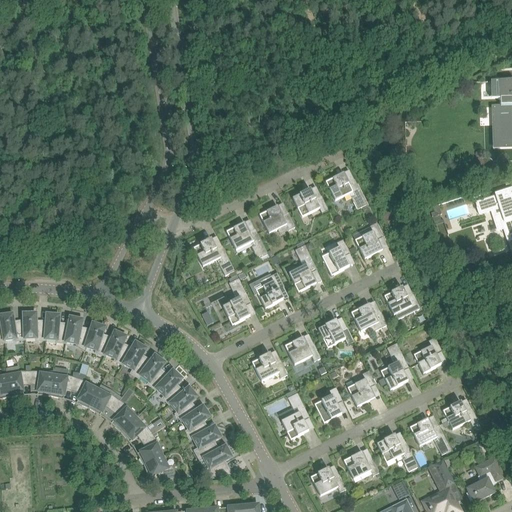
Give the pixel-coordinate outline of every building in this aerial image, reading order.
[(511,81),(498,82),(498,92),(498,99),(498,100),(500,100),(500,106),(499,106),(500,107),(500,141),(511,141),(511,81)] [(348,184),(345,176),(343,174),(338,176),(326,183),(335,202),(349,195),(357,211),(362,208),(364,212),(369,209),(367,206),(355,181),(348,184)] [(473,198),(479,196),(489,193),(487,189),(472,194),(473,198)] [(315,200),(311,193),(310,190),(293,199),(302,218),(319,210),(322,215),(329,211),(322,197),(315,200)] [(496,196),(475,203),(476,208),(487,213),(500,208),(502,215),(493,218),(498,231),(503,229),(506,240),(511,238),(511,190),(509,192),(496,196)] [(438,215),(441,214),(438,205),(432,207),(434,213),(438,215)] [(272,209),(260,216),(264,225),(269,235),(277,231),(286,226),(289,231),(296,228),(293,223),(289,214),(288,214),(283,216),(282,217),(278,209),(277,207),(272,209)] [(249,233),(245,226),(244,224),(226,233),(236,251),(250,244),(258,260),(268,255),(255,230),(249,233)] [(365,260),(377,254),(382,251),(377,242),(384,238),(377,224),(370,228),(372,233),(355,241),(365,260)] [(216,250),(212,242),(211,240),(193,249),(203,268),(217,261),(225,277),(230,275),(232,278),(237,276),(222,247),(216,250)] [(339,249),(322,258),(327,268),(331,277),(344,270),(349,268),(348,266),(344,258),(351,255),(344,241),(337,244),(339,249)] [(298,294),(311,287),(316,285),(311,275),(318,272),(305,246),(295,251),(303,267),(289,275),(298,294)] [(277,257),(271,260),(274,266),(280,263),(277,257)] [(265,310),(278,304),(283,301),(278,291),(284,288),(277,274),(260,283),(263,288),(256,291),(265,310)] [(232,303),(223,308),(232,327),(245,320),(250,318),(249,316),(245,308),(246,308),(251,305),(247,296),(239,281),(237,276),(232,278),(229,280),(231,284),(229,285),(237,301),(232,303)] [(407,298),(403,291),(402,288),(384,297),(394,316),(395,316),(398,321),(420,309),(413,295),(407,298)] [(225,295),(217,300),(222,308),(230,303),(225,295)] [(374,315),(370,307),(369,305),(351,314),(361,333),(368,330),(370,335),(387,326),(380,312),(374,315)] [(26,315),(24,315),(24,320),(24,322),(25,340),(36,339),(36,342),(45,341),(46,340),(46,323),(36,323),(36,321),(36,314),(34,314),(34,313),(26,313),(26,315)] [(207,313),(202,316),(207,327),(213,324),(207,313)] [(1,317),(0,317),(1,324),(1,326),(4,341),(16,340),(16,342),(25,341),(25,340),(24,322),(14,324),(14,322),(13,315),(10,315),(9,314),(1,315),(1,317)] [(46,323),(46,340),(57,341),(57,343),(66,344),(66,343),(69,326),(59,325),(59,323),(59,316),(57,316),(57,315),(50,314),(50,316),(47,315),(46,321),(46,323)] [(69,326),(66,343),(76,345),(77,345),(77,348),(85,353),(86,348),(91,331),(81,330),(81,328),(82,321),(80,320),(80,319),(73,318),(73,319),(70,319),(69,324),(69,326)] [(341,331),(337,324),(336,322),(318,331),(328,350),(345,341),(348,346),(354,343),(347,328),(341,331)] [(91,331),(86,348),(97,352),(96,354),(105,357),(105,356),(112,340),(102,336),(103,335),(105,328),(102,327),(103,326),(96,323),(95,325),(93,324),(91,330),(91,331)] [(112,340),(105,356),(115,360),(114,362),(123,366),(123,365),(132,350),(123,346),(123,344),(126,338),(124,337),(124,335),(118,332),(117,334),(115,333),(112,338),(112,340)] [(308,348),(304,340),(303,338),(285,347),(295,366),(312,357),(314,363),(321,359),(314,345),(308,348)] [(423,375),(436,369),(441,366),(436,356),(442,353),(435,339),(428,342),(431,347),(414,356),(423,375)] [(132,350),(123,365),(133,371),(131,375),(139,379),(140,377),(150,362),(142,357),(143,356),(146,350),(144,349),(145,347),(138,343),(138,345),(135,343),(132,348),(132,350)] [(390,392),(403,385),(408,383),(403,373),(409,370),(397,345),(387,350),(395,366),(381,373),(384,379),(386,383),(386,384),(390,392)] [(275,365),(271,357),(270,355),(252,364),(261,383),(279,374),(281,379),(288,376),(281,362),(275,365)] [(150,362),(140,377),(149,383),(148,385),(155,391),(156,390),(168,377),(160,371),(161,370),(165,364),(163,362),(164,361),(158,356),(157,358),(155,356),(151,361),(150,362)] [(19,372),(18,367),(6,370),(7,377),(11,398),(20,397),(20,393),(23,392),(22,386),(30,386),(30,372),(19,372)] [(54,377),(51,397),(60,400),(61,396),(64,396),(65,390),(73,393),(77,379),(68,376),(67,376),(68,371),(55,369),(54,372),(54,377)] [(168,377),(156,390),(164,398),(163,399),(169,406),(170,405),(183,393),(176,387),(177,385),(182,380),(180,378),(181,377),(176,372),(175,373),(173,371),(169,376),(168,377)] [(54,372),(30,372),(30,386),(30,392),(38,392),(41,393),(41,397),(51,397),(54,377),(54,372)] [(357,408),(370,402),(375,399),(370,389),(376,386),(369,372),(362,375),(365,381),(348,389),(357,408)] [(77,379),(73,393),(81,395),(78,401),(81,402),(80,406),(89,410),(98,391),(87,385),(88,383),(84,382),(85,377),(79,375),(77,379)] [(0,378),(0,396),(0,397),(1,400),(11,398),(7,377),(0,378)] [(384,379),(378,382),(381,387),(386,384),(386,383),(384,379)] [(112,412),(120,401),(121,399),(111,392),(101,386),(98,391),(89,410),(97,415),(99,411),(102,413),(105,407),(112,412)] [(183,393),(170,405),(177,414),(176,415),(182,422),(196,411),(190,404),(192,403),(197,398),(195,396),(197,395),(192,389),(191,391),(189,389),(184,392),(183,393)] [(324,425),(337,418),(342,416),(337,406),(343,403),(336,389),(329,392),(332,397),(314,406),(324,425)] [(292,409),(278,416),(281,422),(291,441),(304,435),(309,432),(308,430),(304,423),(305,422),(309,420),(310,420),(306,411),(298,394),(295,390),(295,391),(290,393),(286,395),(288,399),(292,409)] [(121,433),(136,419),(127,410),(129,408),(120,401),(112,412),(118,417),(114,422),(116,424),(113,427),(121,433)] [(466,413),(462,405),(461,403),(443,412),(446,418),(448,422),(442,425),(443,428),(445,428),(450,426),(452,431),(470,422),(472,428),(479,424),(472,410),(466,413)] [(196,411),(182,422),(189,431),(185,433),(190,441),(193,440),(208,431),(202,423),(204,422),(210,418),(208,416),(210,415),(206,408),(204,409),(203,407),(198,410),(196,411)] [(136,419),(121,433),(127,441),(130,438),(132,441),(137,436),(142,443),(153,435),(165,427),(160,420),(153,425),(154,427),(150,431),(146,426),(144,428),(136,419)] [(433,430),(429,422),(428,420),(423,422),(410,429),(419,448),(434,440),(442,456),(446,454),(448,458),(453,455),(452,451),(439,426),(433,430)] [(208,431),(193,440),(198,449),(198,450),(195,452),(200,462),(204,460),(218,451),(213,443),(215,442),(221,438),(219,436),(221,435),(217,429),(216,429),(215,427),(209,430),(208,431)] [(142,456),(139,458),(144,466),(162,457),(157,446),(159,445),(156,441),(153,435),(142,443),(146,450),(141,453),(142,456)] [(490,437),(485,440),(490,450),(496,447),(492,441),(496,439),(494,435),(493,435),(490,437)] [(400,446),(396,438),(395,436),(377,445),(386,464),(400,457),(409,473),(418,468),(406,443),(400,446)] [(218,451),(204,460),(209,470),(207,471),(211,477),(231,475),(224,463),(225,462),(231,458),(230,456),(232,455),(228,449),(227,450),(225,447),(219,451),(218,451)] [(367,463),(363,455),(362,453),(344,462),(353,481),(370,472),(373,477),(380,474),(373,460),(367,463)] [(162,457),(144,466),(147,476),(151,474),(152,477),(158,474),(160,482),(174,481),(176,481),(172,467),(170,468),(168,469),(162,457)] [(468,493),(466,494),(470,502),(472,502),(474,505),(480,501),(488,497),(495,494),(492,488),(496,484),(496,483),(498,482),(505,478),(500,469),(495,458),(488,462),(480,466),(485,475),(479,478),(480,484),(467,490),(468,493)] [(450,460),(444,462),(447,468),(453,465),(450,460)] [(426,503),(425,503),(425,504),(426,506),(429,511),(427,511),(458,511),(459,511),(458,510),(450,495),(457,491),(443,461),(434,466),(428,469),(429,471),(436,486),(439,491),(439,492),(441,495),(432,500),(426,503)] [(333,479),(330,472),(329,470),(311,478),(320,497),(337,489),(340,494),(347,491),(340,476),(333,479)] [(403,482),(392,488),(398,501),(409,495),(403,482)] [(411,511),(406,501),(392,508),(393,511),(411,511)]
